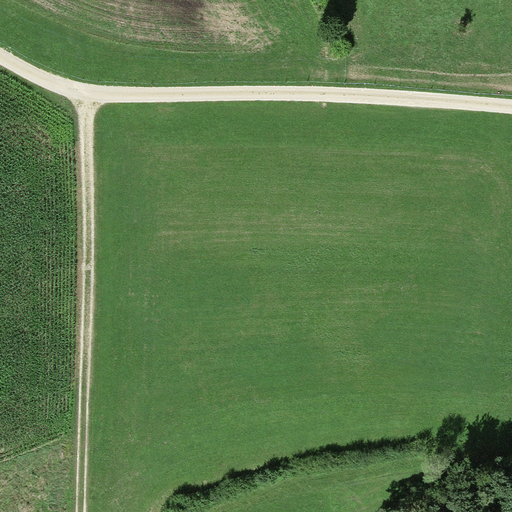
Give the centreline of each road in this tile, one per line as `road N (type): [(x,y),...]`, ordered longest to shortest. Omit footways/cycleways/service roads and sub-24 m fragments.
road 1 (track): [(511,110),(334,94),(83,96),(0,59)]
road 2 (track): [(83,96),(89,248),(79,511)]
road 3 (track): [(221,511),(422,464)]
